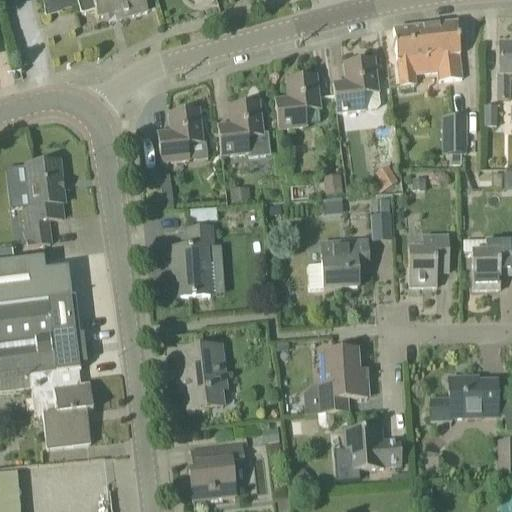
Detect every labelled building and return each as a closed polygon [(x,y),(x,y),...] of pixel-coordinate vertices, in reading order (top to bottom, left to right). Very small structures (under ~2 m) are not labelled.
[(81,17),(85,16),(80,0),(41,0),(46,18),(79,9),(81,17)] [(147,14),(143,0),(80,0),(85,16),(95,14),(97,21),(107,18),(109,25),(147,14)] [(457,39),(456,25),(392,32),(396,64),(397,64),(400,90),(415,88),(413,77),(444,74),(445,84),(461,82),(458,57),(459,57),(458,43),(459,43),(459,39),(457,39)] [(509,103),(509,78),(511,77),(511,48),(499,49),(498,78),(497,78),(497,103),(509,103)] [(336,117),(365,113),(376,112),(379,108),(378,96),(374,62),(343,66),(345,85),(332,86),(336,117)] [(278,134),(307,131),(305,115),(320,114),(316,79),(285,82),(287,101),(274,102),(278,134)] [(262,138),(259,105),(228,109),(230,127),(217,129),(221,160),(246,157),(247,161),(268,159),(266,137),(262,138)] [(496,129),(496,109),(484,108),(484,129),(496,129)] [(203,146),(199,112),(168,116),(170,134),(157,136),(160,167),(189,163),(190,163),(188,148),(203,146)] [(447,137),(447,161),(463,161),(463,137),(447,137)] [(22,211),(28,250),(46,248),(50,248),(47,224),(62,222),(60,207),(63,207),(58,164),(26,168),(31,210),(22,211)] [(379,184),(375,187),(381,197),(398,186),(388,169),(375,177),(379,184)] [(323,179),(325,198),(341,196),(340,178),(323,179)] [(491,192),(501,192),(501,178),(491,178),(491,192)] [(412,182),(411,195),(425,195),(425,182),(412,182)] [(163,214),(173,213),(170,188),(160,189),(163,214)] [(247,190),(228,192),(230,206),(249,204),(247,190)] [(279,206),(265,208),(266,218),(280,217),(279,206)] [(210,299),(206,250),(212,250),(211,231),(184,233),(186,250),(166,252),(167,270),(173,270),(175,301),(190,300),(210,299)] [(0,253),(12,252),(9,235),(0,236),(0,253)] [(408,291),(436,290),(436,267),(448,267),(448,240),(421,240),(421,252),(407,252),(408,291)] [(471,293),(500,293),(499,270),(511,269),(511,242),(485,243),(485,254),(470,255),(471,293)] [(323,292),(357,290),(356,274),(368,274),(366,245),(320,247),(322,268),(308,269),(309,292),(323,292)] [(0,265),(0,309),(69,301),(66,271),(49,273),(44,274),(42,261),(0,265)] [(0,395),(30,391),(31,394),(34,421),(41,419),(41,417),(55,415),(52,391),(80,388),(78,374),(83,373),(75,301),(69,301),(0,310),(0,395)] [(224,379),(220,349),(174,355),(176,371),(187,369),(188,378),(182,379),(187,414),(223,409),(219,380),(224,379)] [(358,384),(356,353),(324,355),(326,387),(313,388),(303,397),(304,419),(317,418),(333,416),(346,415),(345,401),(367,400),(366,384),(358,384)] [(470,385),(470,381),(448,381),(449,403),(430,403),(430,423),(431,425),(451,424),(451,422),(465,421),(497,420),(496,384),(470,385)] [(80,388),(52,391),(55,415),(41,417),(41,419),(46,454),(89,448),(85,414),(92,413),(89,387),(80,388)] [(324,431),(327,431),(331,429),(333,425),(333,416),(317,418),(318,426),(320,430),(324,431)] [(376,444),(376,432),(349,433),(352,473),(384,471),(384,470),(400,469),(398,443),(376,444)] [(192,504),(235,499),(230,463),(244,461),(242,447),(211,451),(212,463),(196,465),(196,472),(188,473),(192,504)] [(511,478),(511,462),(495,463),(495,478),(511,478)] [(425,492),(414,493),(415,508),(426,508),(425,492)]
